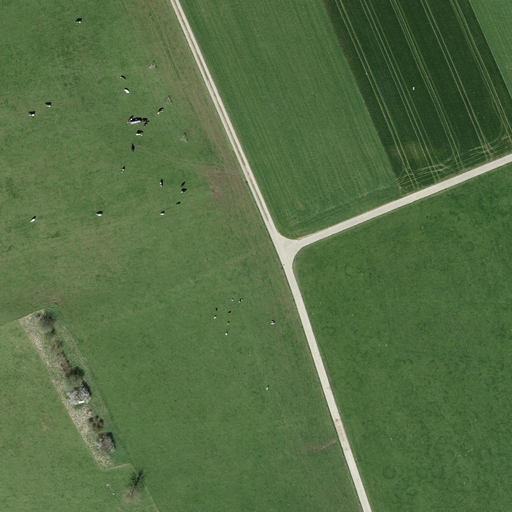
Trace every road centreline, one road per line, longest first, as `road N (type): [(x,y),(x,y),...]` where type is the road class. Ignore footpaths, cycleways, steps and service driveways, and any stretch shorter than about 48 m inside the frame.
road 1 (track): [(171,0),(279,252),(364,511)]
road 2 (track): [(279,252),(511,157)]
